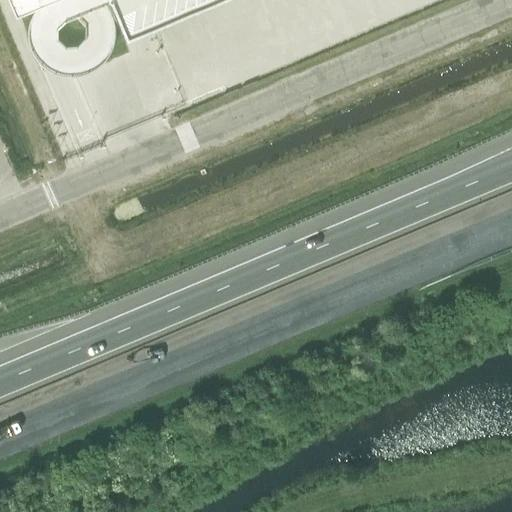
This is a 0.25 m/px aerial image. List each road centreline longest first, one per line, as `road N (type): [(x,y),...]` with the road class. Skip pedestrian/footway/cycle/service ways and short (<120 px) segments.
road 1 (unclassified): [(0,218),(511,2)]
road 2 (motorway): [(511,167),(0,382)]
road 3 (motorway): [(0,428),(511,214)]
